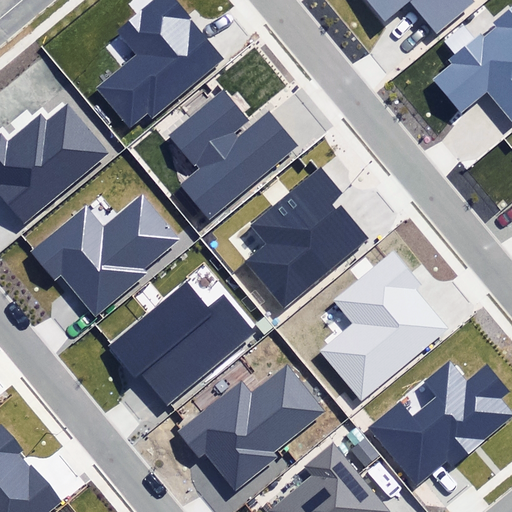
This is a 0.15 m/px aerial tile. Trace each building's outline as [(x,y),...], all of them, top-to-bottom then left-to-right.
[(100,87),(132,127),(150,113),(153,115),(224,58),(176,0),(160,0),(121,32),(140,55),(100,87)] [(411,5),(437,36),(477,3),(474,0),(366,0),(387,24),(411,5)] [(511,117),(511,5),(495,20),(499,25),(485,37),(480,31),(447,59),(452,65),(435,79),(462,111),(488,89),(511,117)] [(182,186),(209,218),(296,145),(269,112),(239,138),(233,131),(247,120),(224,93),(174,135),(203,169),(182,186)] [(0,194),(26,226),(114,153),(69,99),(47,117),(41,111),(7,139),(1,132),(0,132),(0,194)] [(242,261),(283,308),(366,238),(341,209),(337,212),(331,205),(345,193),(320,164),(316,167),(248,224),(264,243),(242,261)] [(62,273),(97,316),(149,273),(145,269),(183,238),(179,234),(143,190),(116,212),(103,222),(88,204),(33,249),(31,250),(55,279),(62,273)] [(319,352),(359,401),(448,329),(415,288),(421,284),(394,251),(335,299),(355,323),(319,352)] [(141,375),(165,404),(252,331),(223,298),(209,310),(187,284),(111,348),(137,378),(141,375)] [(400,401),(368,428),(417,485),(451,457),(456,464),(511,417),(511,411),(501,398),(509,392),(486,365),(470,379),(452,357),(422,383),(434,397),(412,415),(400,401)] [(205,454),(234,491),(278,457),(273,451),(325,411),(287,363),(252,391),(242,380),(177,431),(199,458),(205,454)] [(0,511),(47,511),(62,500),(0,426),(0,511)] [(388,511),(389,511),(332,442),(303,466),(310,474),(264,511),(388,511)]
